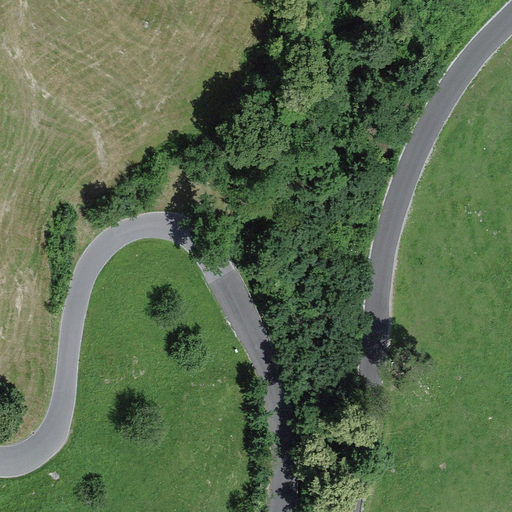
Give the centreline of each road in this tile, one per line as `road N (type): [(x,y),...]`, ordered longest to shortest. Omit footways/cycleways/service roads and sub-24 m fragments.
road 1 (tertiary): [(280,511),(275,393),(225,282),(205,249),(176,227),(142,226),(104,248),(76,304),(58,425),(29,456),(0,461)]
road 2 (tertiary): [(511,25),(433,109),(381,266),(349,511)]
